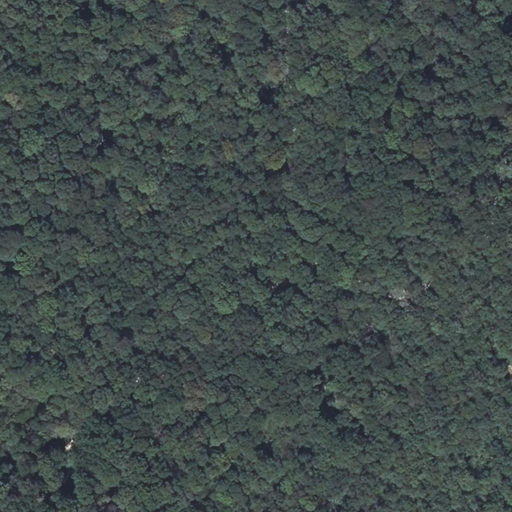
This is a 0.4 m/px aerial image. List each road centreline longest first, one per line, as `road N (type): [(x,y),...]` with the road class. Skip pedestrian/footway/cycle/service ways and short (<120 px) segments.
road 1 (track): [(321,257),(120,369),(68,429),(53,470),(64,511)]
road 2 (track): [(511,170),(496,234),(414,291),(353,285),(321,257)]
road 3 (track): [(321,257),(300,229),(291,190),(284,0)]
